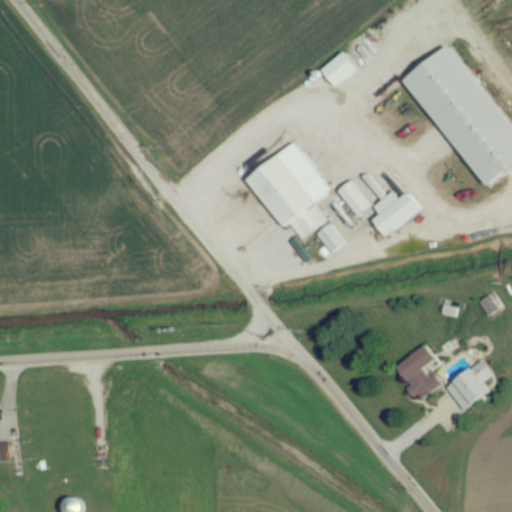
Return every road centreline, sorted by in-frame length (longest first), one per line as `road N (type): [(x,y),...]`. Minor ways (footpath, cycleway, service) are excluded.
road 1 (residential): [(426,511),(11,0)]
road 2 (residential): [(283,342),(0,370)]
